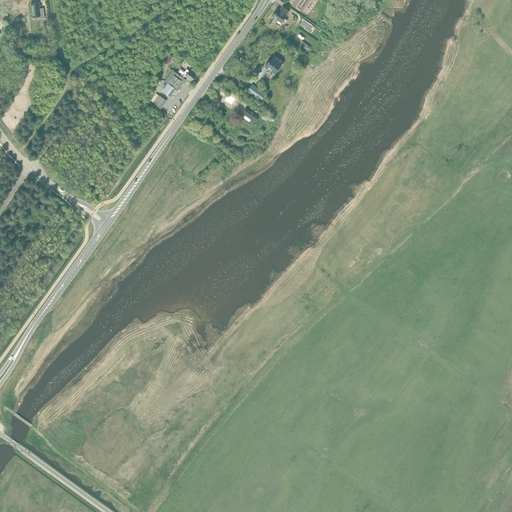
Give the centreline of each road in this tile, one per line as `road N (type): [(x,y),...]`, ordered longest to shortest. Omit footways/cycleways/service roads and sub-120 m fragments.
road 1 (tertiary): [(107,224),(266,0)]
road 2 (tertiary): [(0,378),(107,224)]
road 3 (unclassified): [(108,511),(0,433)]
